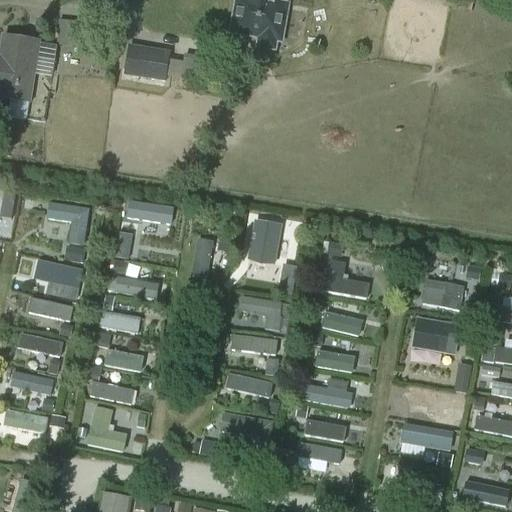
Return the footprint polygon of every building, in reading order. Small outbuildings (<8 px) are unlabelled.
[(286,8),(278,6),(279,0),(246,0),(246,1),(241,0),(238,0),(233,33),(260,38),(259,42),(260,45),(263,48),(266,50),(270,50),(273,48),(276,45),(276,41),(280,42),(286,8)] [(38,45),(3,39),(0,56),(0,99),(10,101),(8,118),(25,121),(28,104),(29,104),(33,77),(51,80),(56,48),(38,46),(38,45)] [(170,55),(129,48),(125,72),(166,79),(170,55)] [(69,244),(86,247),(93,210),(52,202),(48,219),(73,224),(69,244)] [(124,225),(123,238),(146,240),(147,227),(124,225)] [(197,238),(193,277),(212,278),(215,240),(197,238)] [(164,266),(167,249),(120,241),(117,258),(164,266)] [(253,252),(252,267),(282,270),(284,254),(253,252)] [(326,293),(366,297),(368,283),(344,280),(346,262),(329,261),(326,293)] [(85,283),(87,268),(38,262),(36,277),(85,283)] [(511,289),(511,288),(511,274),(495,270),(492,284),(511,289)] [(427,279),(422,304),(462,312),(467,287),(427,279)] [(118,280),(117,296),(158,297),(158,281),(118,280)] [(267,316),(266,331),(281,332),(284,303),(243,299),(241,314),(267,316)] [(31,300),(30,316),(73,321),(74,305),(31,300)] [(502,327),(511,326),(511,300),(501,301),(502,327)] [(326,313),(322,329),(362,338),(366,322),(326,313)] [(459,353),(462,324),(417,319),(413,348),(459,353)] [(21,334),(18,348),(63,357),(65,343),(21,334)] [(234,336),(232,351),(277,355),(279,340),(234,336)] [(511,340),(496,340),(496,365),(511,365),(511,340)] [(107,350),(105,367),(150,372),(152,355),(107,350)] [(355,373),(356,356),(317,353),(316,369),(355,373)] [(469,393),(472,366),(459,364),(456,391),(469,393)] [(94,369),(91,398),(134,404),(136,389),(100,384),(102,370),(94,369)] [(54,403),(58,380),(14,373),(10,396),(54,403)] [(230,375),(228,392),(271,397),(274,380),(230,375)] [(347,393),(348,381),(330,379),(329,388),(307,386),(305,402),(354,408),(355,394),(347,393)] [(491,395),(511,398),(511,384),(493,382),(491,395)] [(453,416),(453,410),(463,411),(465,395),(411,390),(410,401),(429,403),(428,414),(453,416)] [(0,434),(45,443),(50,419),(2,409),(0,417),(0,434)] [(129,431),(147,432),(148,412),(94,410),(93,432),(113,432),(113,425),(129,426),(129,431)] [(270,446),(273,419),(223,414),(220,441),(270,446)] [(305,438),(347,442),(349,425),(307,420),(305,438)] [(406,423),(401,452),(424,456),(426,449),(440,452),(437,466),(450,469),(457,433),(406,423)] [(329,464),(343,466),(344,448),(300,445),(297,470),(328,473),(329,464)] [(402,464),(400,482),(444,487),(446,469),(402,464)] [(28,511),(36,484),(22,480),(13,511),(28,511)] [(461,502),(500,511),(508,511),(511,496),(511,492),(467,481),(461,502)] [(98,511),(129,511),(132,496),(101,492),(98,511)]
